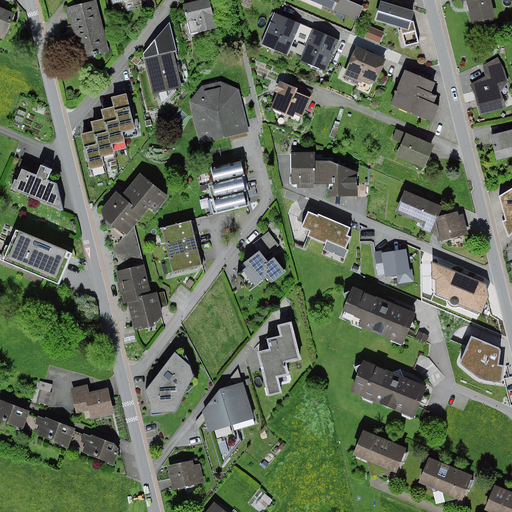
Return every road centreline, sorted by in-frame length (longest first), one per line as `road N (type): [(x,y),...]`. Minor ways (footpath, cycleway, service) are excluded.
road 1 (residential): [(154,511),(28,0)]
road 2 (residential): [(511,328),(429,0)]
road 3 (unknown): [(466,144),(303,89)]
road 4 (unknown): [(139,449),(0,396)]
road 5 (unknown): [(449,80),(316,25)]
